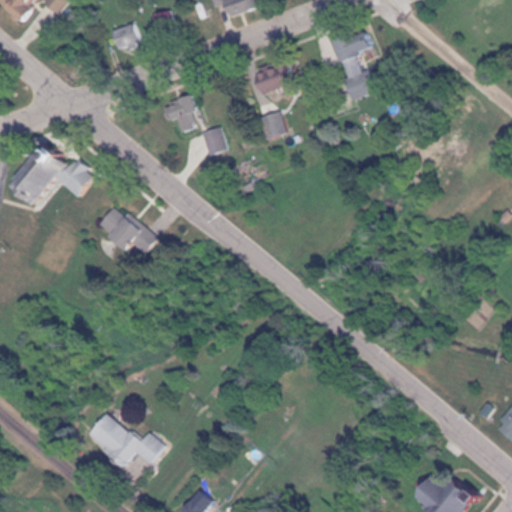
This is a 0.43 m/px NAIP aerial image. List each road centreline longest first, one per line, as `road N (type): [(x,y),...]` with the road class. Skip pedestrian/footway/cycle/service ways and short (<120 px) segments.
road 1 (residential): [(0,41),(511,474)]
road 2 (residential): [(336,0),(0,133)]
road 3 (residential): [(383,0),(511,110)]
road 4 (residential): [(0,408),(121,511)]
